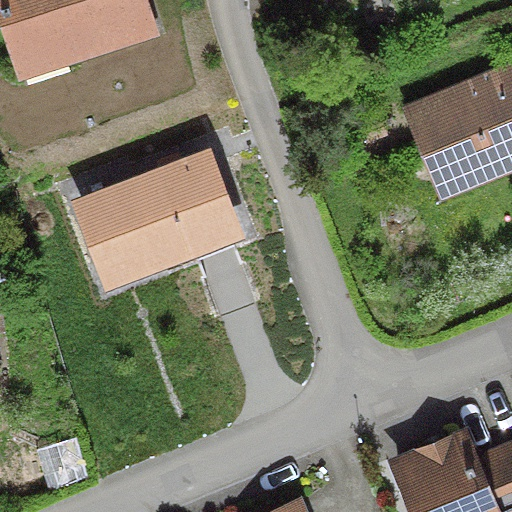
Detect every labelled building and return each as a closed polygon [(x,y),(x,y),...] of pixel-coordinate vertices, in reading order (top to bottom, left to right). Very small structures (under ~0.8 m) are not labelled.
[(61,45),(64,56),(149,27),(140,0),(0,0),(0,21),(12,59),(61,45)] [(511,162),(511,65),(406,109),(440,192),(511,162)] [(203,153),(79,201),(109,280),(234,232),(203,153)] [(511,484),(498,450),(470,461),(459,436),(394,462),(414,511),(505,511),(511,509),(511,484)] [(511,444),(498,450),(511,484),(511,444)] [(297,511),(293,502),(269,511),(297,511)]
